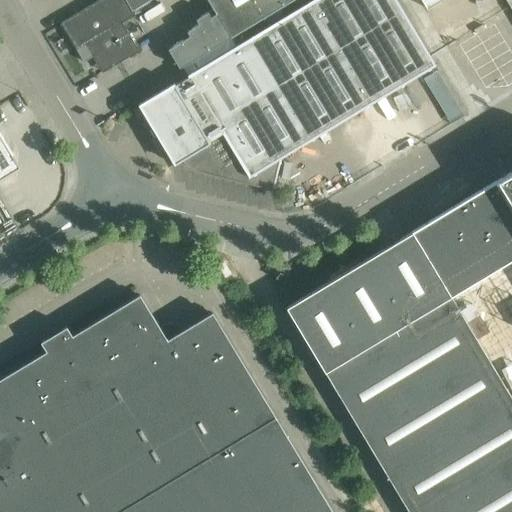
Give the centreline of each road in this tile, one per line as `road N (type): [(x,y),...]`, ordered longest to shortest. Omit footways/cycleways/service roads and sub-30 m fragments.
road 1 (unclassified): [(115,207),(162,207),(310,233),(511,117)]
road 2 (unknown): [(349,511),(200,273),(181,266),(129,281)]
road 3 (unclassified): [(115,207),(101,168),(0,1)]
road 4 (unknown): [(129,281),(0,352)]
road 5 (unclassified): [(0,265),(69,223),(115,207)]
